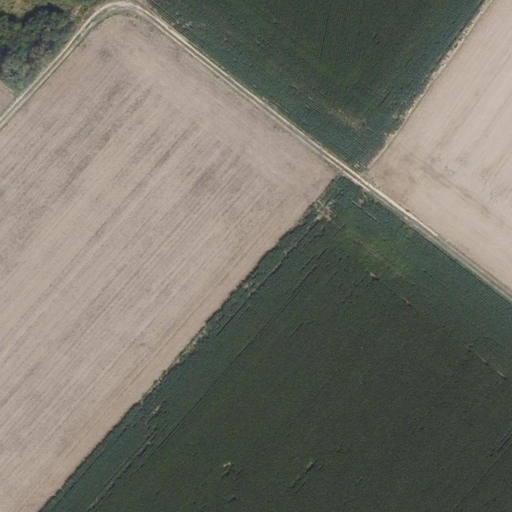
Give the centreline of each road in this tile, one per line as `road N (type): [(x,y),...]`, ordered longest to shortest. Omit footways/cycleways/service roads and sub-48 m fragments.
road 1 (track): [(121,0),(511,299)]
road 2 (track): [(0,117),(102,0)]
